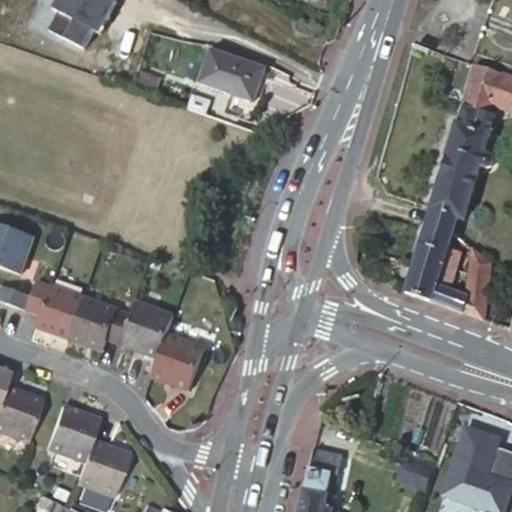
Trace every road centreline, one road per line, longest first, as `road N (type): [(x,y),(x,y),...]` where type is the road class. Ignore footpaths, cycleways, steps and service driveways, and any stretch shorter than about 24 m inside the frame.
road 1 (residential): [(158,444),(110,387),(0,343)]
road 2 (secondary): [(362,72),(346,87),(279,239)]
road 3 (secondary): [(332,235),(372,96),(362,72)]
road 4 (tertiary): [(488,374),(476,352),(369,311)]
road 5 (tertiary): [(280,413),(325,365),(382,349)]
